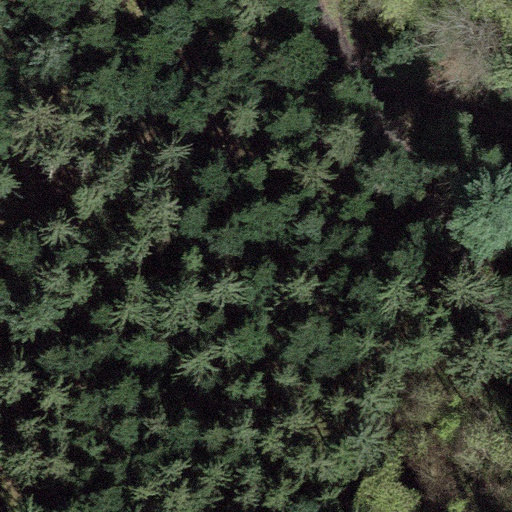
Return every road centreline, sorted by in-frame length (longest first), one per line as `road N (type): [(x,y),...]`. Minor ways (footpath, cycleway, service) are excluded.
road 1 (track): [(363,123),(511,370)]
road 2 (track): [(363,123),(511,154)]
road 3 (track): [(291,0),(363,123)]
